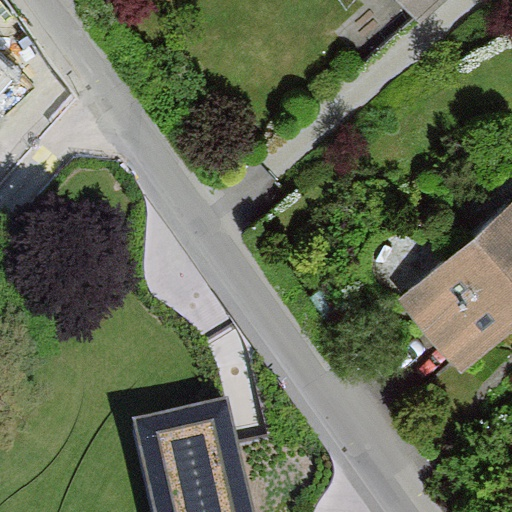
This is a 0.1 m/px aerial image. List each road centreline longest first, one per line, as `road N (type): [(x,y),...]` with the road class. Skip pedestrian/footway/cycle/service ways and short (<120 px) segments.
road 1 (residential): [(418,511),(46,0)]
road 2 (unknown): [(388,471),(511,373)]
